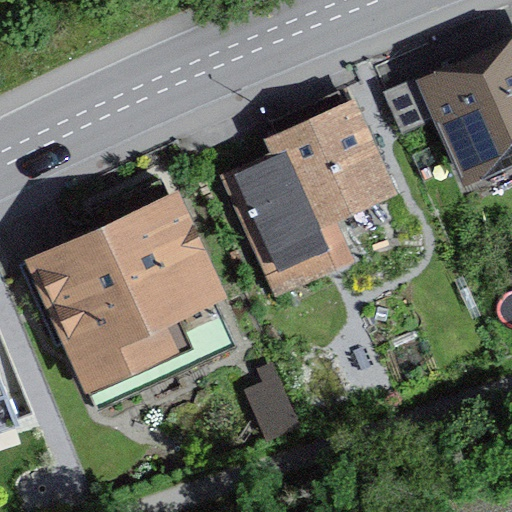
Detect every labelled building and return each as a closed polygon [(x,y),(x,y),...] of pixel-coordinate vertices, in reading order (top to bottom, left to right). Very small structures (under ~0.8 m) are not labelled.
[(511,50),(426,90),(470,186),(511,167),(511,50)] [(306,162),(334,227),(391,203),(353,117),(274,151),(284,172),(306,162)] [(352,267),(334,227),(306,162),(284,172),(234,193),(279,298),(352,267)] [(182,211),(40,274),(94,393),(177,356),(165,330),(224,303),(182,211)] [(5,327),(0,328),(0,452),(49,432),(5,327)]
